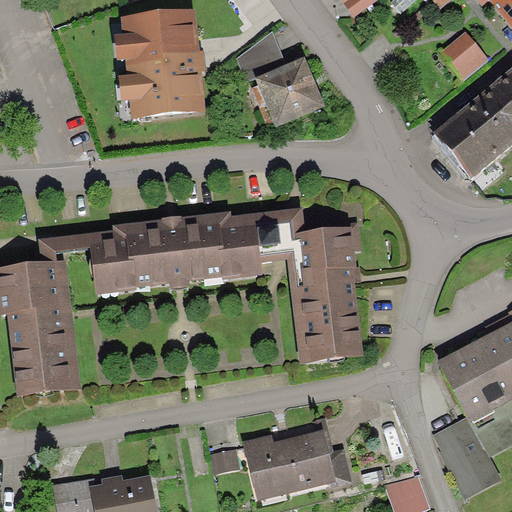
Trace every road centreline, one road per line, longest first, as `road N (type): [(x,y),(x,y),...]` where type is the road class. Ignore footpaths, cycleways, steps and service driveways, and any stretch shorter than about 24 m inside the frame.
road 1 (residential): [(0,440),(397,375)]
road 2 (residential): [(385,166),(259,153),(0,184)]
road 3 (residential): [(284,0),(365,107),(385,166)]
road 4 (residential): [(427,220),(397,375)]
road 5 (residential): [(397,375),(445,511)]
